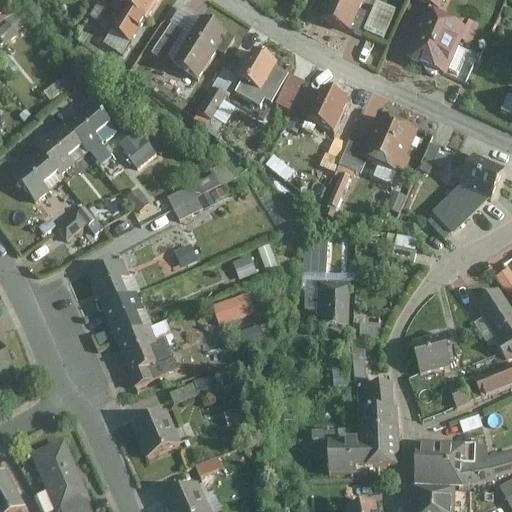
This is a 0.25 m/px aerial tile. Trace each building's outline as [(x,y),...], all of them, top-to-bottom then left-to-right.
[(129,47),(159,0),(128,0),(120,12),(123,13),(109,34),(129,47)] [(357,15),(361,5),(350,0),(329,0),(320,24),(348,36),(357,15)] [(438,13),(443,0),(413,0),(413,2),(438,13)] [(370,20),(357,15),(348,36),(361,41),(370,20)] [(442,80),(462,34),(425,18),(405,64),(442,80)] [(224,59),(234,44),(201,22),(189,41),(187,43),(172,67),(197,83),(216,55),(224,59)] [(187,43),(189,41),(169,28),(150,58),(164,65),(181,40),(187,43)] [(257,98),(274,68),(249,54),(232,84),(257,98)] [(274,106),(290,114),(304,85),(288,77),(274,106)] [(210,124),(224,100),(211,93),(196,117),(210,124)] [(332,139),(347,105),(320,93),(305,127),(332,139)] [(92,109),(62,133),(86,160),(99,149),(93,143),(110,129),(92,109)] [(397,181),(416,136),(378,121),(364,154),(360,166),(397,181)] [(86,160),(62,133),(34,157),(36,159),(56,181),(59,184),(86,160)] [(360,166),(364,154),(349,148),(338,171),(354,178),(360,166)] [(430,175),(439,154),(428,149),(419,170),(430,175)] [(42,192),(56,181),(36,159),(11,180),(35,208),(48,197),(42,192)] [(503,174),(474,163),(460,195),(430,221),(452,241),(490,208),(503,174)] [(189,192),(165,204),(177,229),(201,217),(189,192)] [(42,209),(31,215),(43,236),(54,230),(42,209)] [(76,220),(55,236),(64,247),(85,231),(76,220)] [(328,274),(331,239),(316,238),(313,272),(328,274)] [(188,243),(174,251),(183,268),(197,261),(188,243)] [(251,258),(235,264),(241,281),(258,274),(251,258)] [(511,292),(511,268),(511,267),(499,274),(511,293),(511,292)] [(118,268),(88,281),(102,313),(132,300),(118,268)] [(349,329),(349,281),(322,281),(322,329),(349,329)] [(511,360),(511,310),(499,290),(474,306),(509,362),(511,360)] [(252,294),(216,307),(223,326),(259,313),(252,294)] [(132,300),(102,313),(116,344),(146,331),(132,300)] [(262,326),(242,333),(248,351),(268,344),(262,326)] [(146,331),(116,344),(138,392),(167,379),(146,331)] [(412,346),(420,377),(451,369),(443,338),(412,346)] [(355,384),(366,383),(366,342),(355,342),(355,384)] [(0,380),(14,373),(0,346),(0,380)] [(511,365),(476,380),(484,400),(511,388),(511,365)] [(358,390),(360,434),(398,432),(397,413),(393,413),(391,388),(358,390)] [(191,391),(168,401),(173,412),(196,402),(191,391)] [(457,413),(470,404),(464,395),(451,404),(457,413)] [(293,423),(292,402),(278,403),(280,424),(293,423)] [(166,419),(136,431),(148,465),(179,453),(166,419)] [(360,434),(360,439),(378,439),(379,471),(400,470),(398,432),(360,434)] [(328,445),(329,479),(357,477),(356,472),(379,471),(378,439),(360,439),(361,444),(352,444),(328,445)] [(68,511),(91,503),(65,443),(32,457),(55,511),(68,511)] [(418,449),(417,469),(464,472),(476,470),(476,469),(477,452),(466,451),(418,449)] [(417,469),(416,489),(463,491),(464,488),(496,483),(495,481),(511,475),(511,457),(491,464),(492,467),(476,470),(464,472),(417,469)] [(219,460),(197,469),(201,480),(224,470),(219,460)] [(0,511),(20,511),(23,511),(5,474),(0,476),(0,511)] [(511,484),(500,491),(511,511),(511,484)] [(211,511),(201,487),(168,501),(172,511),(211,511)] [(414,496),(413,511),(470,511),(471,499),(436,497),(435,496),(416,496),(414,496)] [(94,511),(91,503),(68,511),(94,511)]
